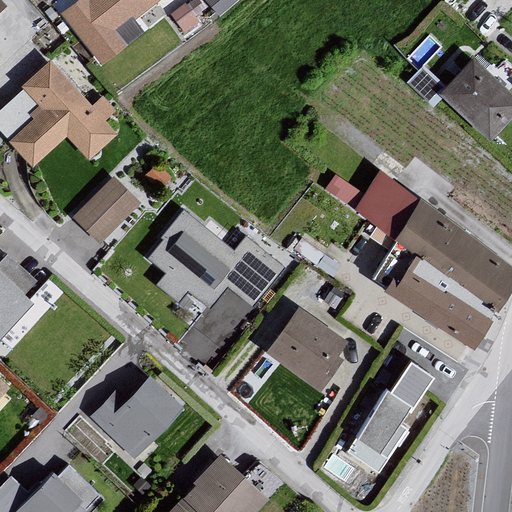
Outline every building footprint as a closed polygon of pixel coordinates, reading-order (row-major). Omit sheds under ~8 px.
[(72,0),(58,11),(100,69),(140,33),(135,21),(159,0),(72,0)] [(207,0),(219,13),(233,0),(207,0)] [(50,57),(16,86),(33,107),(21,116),(27,123),(6,141),(30,170),(63,143),(82,165),(116,136),(50,57)] [(511,102),(467,59),(433,95),(486,144),(511,113),(511,102)] [(466,348),(511,282),(511,264),(379,171),(351,211),(411,253),(385,290),(466,348)] [(135,206),(109,180),(70,223),(95,245),(135,206)] [(285,268),(245,235),(233,249),(184,208),(144,257),(163,273),(155,283),(178,301),(188,289),(209,306),(228,284),(254,306),(285,268)] [(0,335),(27,305),(0,282),(0,335)] [(293,311),(262,355),(314,391),(345,346),(293,311)] [(411,361),(390,391),(410,404),(431,376),(411,361)] [(138,367),(88,417),(133,465),(184,413),(138,367)] [(390,391),(386,388),(354,437),(378,452),(410,404),(390,391)] [(255,511),(266,501),(215,457),(166,511),(255,511)] [(50,472),(13,511),(74,511),(83,503),(50,472)]
